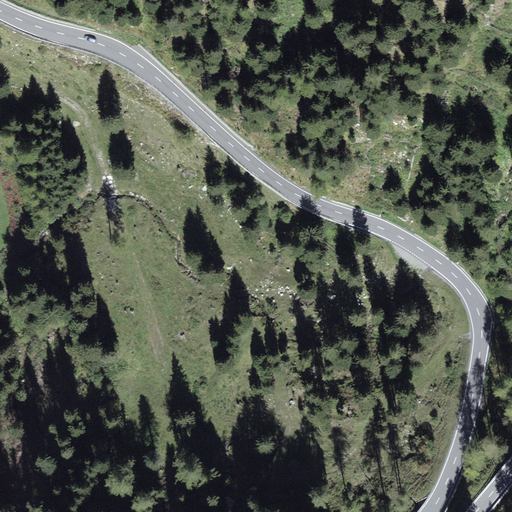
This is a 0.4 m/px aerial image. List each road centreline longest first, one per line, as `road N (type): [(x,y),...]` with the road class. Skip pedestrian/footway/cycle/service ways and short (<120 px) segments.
road 1 (primary): [(0,11),(128,58),(277,183),(411,243),(462,283),(479,316),(479,351),(460,446),(431,511)]
road 2 (track): [(152,326),(80,110),(52,89),(0,73)]
